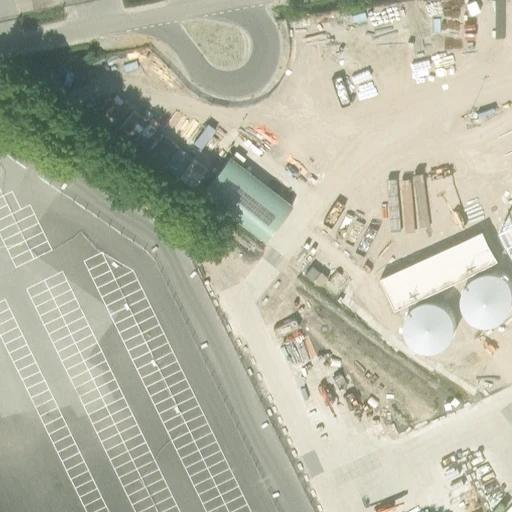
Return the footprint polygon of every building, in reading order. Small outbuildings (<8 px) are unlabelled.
[(438,62),(419,65),(422,88),(506,77),(501,36),(436,45),(438,62)] [(440,151),(337,199),(353,232),(455,184),(440,151)] [(511,213),(493,222),(511,263),(511,213)] [(477,230),(374,278),(390,311),(492,263),(477,230)] [(119,375),(160,312),(134,295),(93,358),(119,375)]
